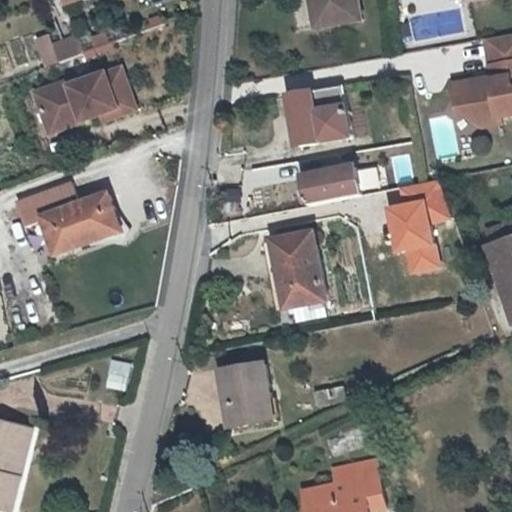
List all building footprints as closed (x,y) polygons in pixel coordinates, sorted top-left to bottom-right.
[(365,20),(362,0),(317,0),(321,27),(365,20)] [(416,37),(413,21),(403,24),(406,39),(416,37)] [(89,59),(118,51),(112,30),(83,39),(89,59)] [(511,33),(487,38),(494,77),(491,87),(480,80),(456,84),(461,109),(469,116),(500,111),(502,118),(511,116),(511,33)] [(48,69),(87,58),(81,35),(57,42),(54,34),(39,38),(48,69)] [(85,118),(87,124),(105,118),(107,123),(141,111),(125,69),(75,88),(74,83),(40,95),(52,130),(85,118)] [(356,137),(347,86),(294,95),(304,146),(356,137)] [(54,136),(87,124),(85,118),(52,130),(54,136)] [(309,177),(315,205),(332,201),(368,195),(362,167),(309,177)] [(372,190),(385,187),(381,168),(368,171),(372,190)] [(37,202),(78,187),(76,182),(22,201),(24,207),(37,202)] [(37,202),(44,222),(49,220),(61,255),(124,233),(111,197),(85,206),(78,187),(37,202)] [(37,202),(24,207),(31,226),(44,222),(37,202)] [(297,314),(299,322),(329,317),(327,302),(331,302),(318,233),(276,240),(289,309),(292,309),(293,314),(297,314)] [(511,242),(493,248),(511,304),(511,242)] [(276,419),(265,366),(222,374),(233,427),(276,419)] [(113,374),(110,388),(127,392),(130,378),(113,374)] [(323,406),(348,400),(345,388),(320,393),(323,406)] [(0,507),(16,511),(17,511),(26,480),(18,477),(25,451),(33,452),(38,435),(0,424),(0,507)] [(26,480),(33,452),(25,451),(18,477),(26,480)] [(317,507),(317,511),(373,511),(373,510),(388,507),(380,459),(348,464),(352,483),(339,485),(306,491),(309,508),(317,507)] [(336,466),(339,485),(352,483),(348,464),(336,466)]
